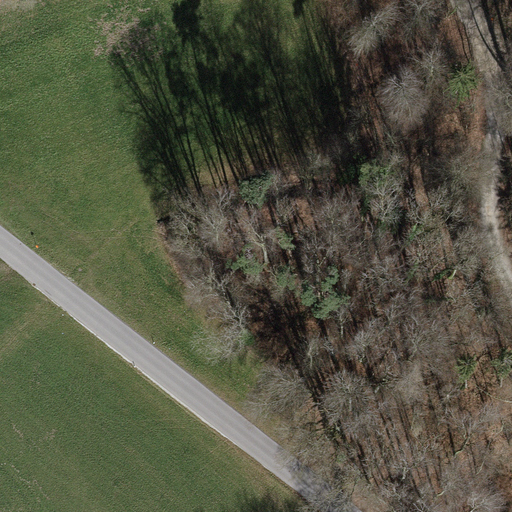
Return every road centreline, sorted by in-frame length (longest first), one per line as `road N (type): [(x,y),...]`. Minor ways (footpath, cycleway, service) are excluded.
road 1 (tertiary): [(341,511),(0,239)]
road 2 (track): [(461,0),(491,70),(491,231),(511,288)]
